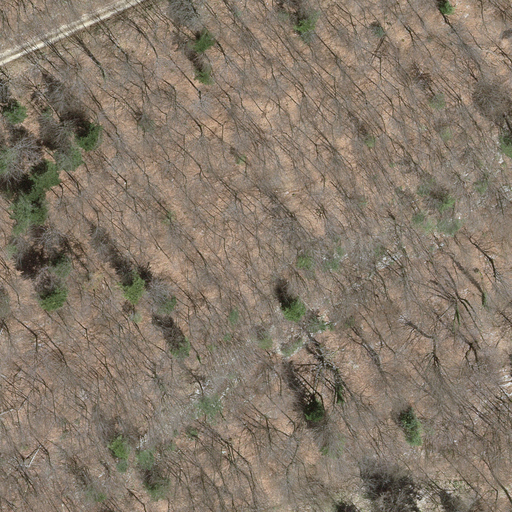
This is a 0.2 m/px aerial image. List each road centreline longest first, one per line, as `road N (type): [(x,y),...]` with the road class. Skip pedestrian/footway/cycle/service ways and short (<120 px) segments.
road 1 (track): [(239,511),(319,485),(385,475),(511,476)]
road 2 (track): [(0,57),(124,0)]
